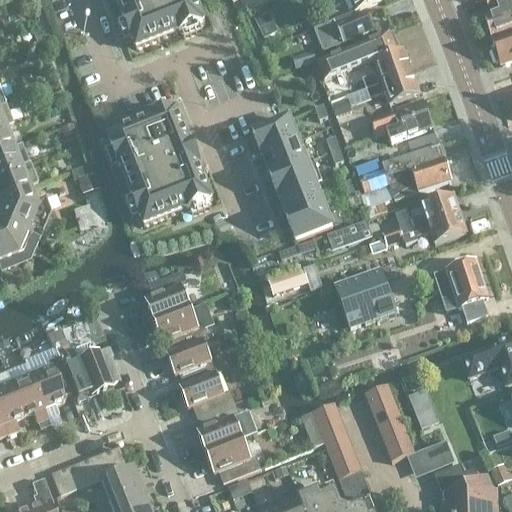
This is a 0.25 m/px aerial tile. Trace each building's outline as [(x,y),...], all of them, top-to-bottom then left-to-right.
[(119,0),(127,19),(126,19),(135,42),(136,42),(139,50),(181,33),(182,34),(205,25),(204,24),(207,23),(198,0),(119,0)] [(349,0),(355,14),(355,15),(365,11),(383,3),(381,0),(349,0)] [(492,19),(484,22),(491,41),(511,33),(511,0),(485,0),(490,12),(492,19)] [(352,20),(350,16),(316,31),(326,54),(374,34),(366,14),(352,20)] [(268,18),(255,24),(264,42),(276,36),(268,18)] [(23,21),(22,24),(23,27),(26,28),(29,27),(30,24),(29,21),(26,20),(23,21)] [(41,31),(32,35),(37,47),(46,43),(41,31)] [(367,92),(411,75),(396,34),(318,64),(325,83),(374,64),(379,77),(364,83),(367,92)] [(511,37),(493,44),(500,65),(511,61),(511,37)] [(314,56),(293,62),(296,71),(310,67),(317,65),(317,64),(316,64),(314,56)] [(51,69),(42,72),(45,81),(55,77),(51,69)] [(367,92),(371,102),(385,97),(390,109),(420,98),(411,75),(367,92)] [(62,93),(52,97),(56,109),(66,105),(62,93)] [(352,115),(347,103),(332,109),(336,121),(352,115)] [(4,107),(0,109),(0,132),(4,131),(12,127),(4,107)] [(388,137),(391,147),(432,132),(422,107),(398,116),(404,131),(399,133),(388,137)] [(58,109),(49,113),(51,119),(60,115),(58,109)] [(324,109),(315,112),(320,124),(328,121),(324,109)] [(154,122),(112,139),(115,146),(114,147),(123,170),(124,169),(135,197),(134,198),(143,221),(144,220),(147,228),(190,211),(190,212),(213,203),(212,202),(215,201),(202,168),(203,167),(194,144),(193,145),(180,112),(177,113),(177,112),(154,121),(154,122)] [(394,118),(372,126),(378,141),(388,137),(399,133),(394,118)] [(289,123),(253,137),(257,147),(259,152),(262,160),(263,160),(263,159),(298,145),(289,123)] [(72,127),(61,132),(64,139),(75,135),(72,127)] [(0,155),(12,151),(11,151),(4,131),(0,132),(0,155)] [(428,139),(417,144),(421,155),(432,150),(428,139)] [(335,141),(327,144),(331,156),(340,153),(335,141)] [(298,145),(263,159),(263,160),(271,179),(271,180),(307,166),(306,165),(298,145)] [(0,179),(29,167),(21,147),(12,151),(0,155),(0,179)] [(385,209),(453,185),(439,151),(383,171),(389,186),(377,190),(385,209)] [(340,153),(331,156),(335,168),(344,165),(340,153)] [(271,179),(270,179),(279,202),(280,202),(280,201),(315,187),(315,188),(322,185),(313,162),(306,165),(307,166),(271,180),(271,179)] [(29,167),(0,179),(0,202),(28,191),(28,192),(37,189),(29,167)] [(87,168),(75,173),(78,181),(90,177),(87,168)] [(93,178),(78,183),(82,196),(97,191),(93,178)] [(370,214),(377,212),(364,178),(357,181),(370,214)] [(351,184),(342,187),(346,199),(355,196),(355,195),(351,184)] [(315,187),(280,201),(280,202),(288,221),(288,222),(324,208),(315,188),(315,187)] [(0,224),(30,236),(39,240),(49,217),(45,208),(36,211),(28,192),(28,191),(0,202),(0,224)] [(355,196),(346,199),(351,211),(360,208),(355,196)] [(422,210),(407,215),(411,226),(414,234),(459,218),(453,200),(422,210)] [(288,221),(287,222),(294,241),(295,242),(296,245),(306,241),(332,230),(324,208),(288,222),(288,221)] [(414,234),(402,238),(402,239),(404,244),(406,249),(418,245),(417,241),(432,236),(433,241),(436,248),(456,241),(466,238),(459,218),(414,234)] [(0,265),(17,259),(15,254),(19,242),(20,238),(28,241),(30,236),(0,224),(0,265)] [(366,226),(347,233),(352,248),(371,241),(366,226)] [(82,253),(102,240),(95,230),(75,244),(82,253)] [(404,244),(402,239),(402,238),(400,231),(383,237),(387,250),(404,244)] [(296,251),(278,256),(281,265),(299,259),(296,251)] [(477,264),(433,279),(440,298),(483,283),(477,264)] [(269,286),(274,299),(310,286),(305,273),(269,286)] [(155,328),(192,313),(183,291),(188,289),(183,276),(151,289),(156,300),(146,305),(155,328)] [(334,293),(349,334),(395,317),(381,276),(334,293)] [(483,283),(440,298),(446,317),(489,302),(483,283)] [(336,307),(310,315),(318,339),(344,331),(336,307)] [(172,357),(204,345),(210,343),(205,330),(199,332),(192,313),(155,328),(163,348),(168,346),(172,357)] [(246,313),(236,316),(240,328),(250,324),(246,313)] [(396,336),(400,348),(423,342),(419,328),(396,336)] [(60,333),(47,338),(52,350),(65,345),(60,333)] [(191,388),(217,378),(223,376),(218,363),(212,365),(204,345),(172,357),(167,359),(176,381),(186,377),(191,388)] [(511,345),(463,364),(470,383),(500,371),(507,391),(511,388),(511,345)] [(75,359),(62,364),(75,396),(86,391),(90,402),(113,393),(98,356),(97,356),(95,351),(89,348),(76,353),(75,359)] [(387,369),(383,357),(372,361),(376,373),(387,369)] [(46,362),(27,369),(32,381),(46,416),(49,426),(61,421),(58,411),(67,408),(63,400),(70,398),(55,360),(46,363),(46,362)] [(27,369),(7,377),(11,389),(25,424),(35,420),(39,430),(49,426),(46,416),(32,381),(27,369)] [(7,377),(0,379),(0,419),(9,442),(20,437),(16,428),(25,424),(11,389),(7,377)] [(205,424),(237,412),(231,396),(225,398),(217,378),(191,388),(180,392),(189,414),(199,410),(205,424)] [(370,411),(393,402),(388,391),(366,400),(370,411)] [(416,418),(433,412),(426,395),(409,402),(416,418)] [(370,411),(375,422),(397,413),(393,402),(370,411)] [(306,434),(340,421),(335,410),(302,423),(306,434)] [(257,437),(249,416),(240,419),(237,412),(205,424),(208,432),(198,436),(207,460),(244,445),(243,442),(257,437)] [(397,413),(375,422),(379,433),(401,425),(397,413)] [(0,419),(0,445),(9,442),(0,419)] [(311,445),(344,432),(340,421),(306,434),(311,445)] [(401,425),(379,433),(383,444),(406,436),(401,425)] [(314,453),(325,449),(326,452),(349,443),(344,432),(311,445),(314,453)] [(511,442),(509,435),(493,441),(498,451),(511,445),(511,442)] [(388,456),(410,447),(406,436),(383,444),(388,456)] [(349,443),(326,452),(331,463),(353,455),(349,443)] [(244,445),(207,460),(215,479),(225,475),(230,487),(262,474),(257,461),(251,464),(244,445)] [(446,446),(425,454),(433,474),(454,466),(446,446)] [(388,456),(392,467),(407,461),(415,458),(410,447),(388,456)] [(118,452),(107,456),(116,479),(127,474),(118,452)] [(357,466),(353,455),(331,463),(335,474),(357,466)] [(116,479),(107,456),(96,461),(105,483),(116,479)] [(101,485),(105,483),(96,461),(85,465),(94,487),(101,484),(101,485)] [(74,470),(83,492),(94,487),(85,465),(74,470)] [(357,466),(335,474),(339,486),(362,477),(357,466)] [(498,490),(511,484),(511,479),(511,475),(507,477),(504,468),(490,474),(498,490)] [(496,511),(496,491),(493,491),(488,478),(479,482),(476,473),(464,477),(461,469),(435,479),(443,500),(443,511),(496,511)] [(63,474),(72,496),(83,492),(74,470),(63,474)] [(286,470),(277,473),(280,481),(289,477),(286,470)] [(116,479),(105,483),(101,485),(110,505),(139,493),(131,473),(127,474),(116,479)] [(60,501),(72,496),(63,474),(51,479),(60,501)] [(277,511),(372,511),(370,507),(358,511),(352,511),(351,507),(372,499),(364,480),(363,477),(340,486),(348,507),(341,510),(334,491),(300,505),(300,503),(277,511)] [(31,511),(50,511),(50,509),(53,508),(44,484),(31,489),(38,504),(35,506),(36,510),(31,511)] [(110,505),(112,511),(146,511),(139,493),(110,505)]
